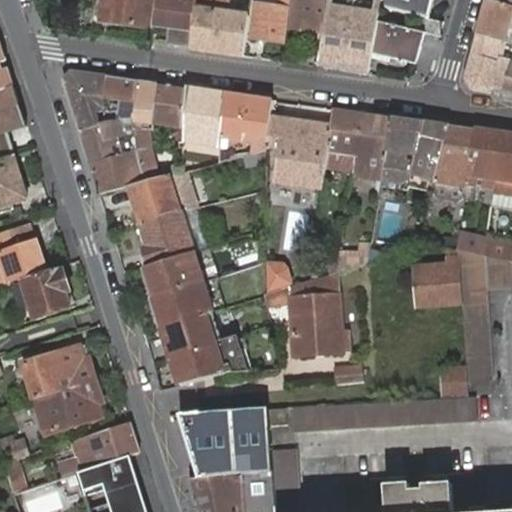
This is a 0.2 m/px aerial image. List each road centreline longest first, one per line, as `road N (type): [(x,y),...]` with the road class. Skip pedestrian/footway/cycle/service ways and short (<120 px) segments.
road 1 (residential): [(24,53),(173,511)]
road 2 (residential): [(24,53),(50,45),(439,102)]
